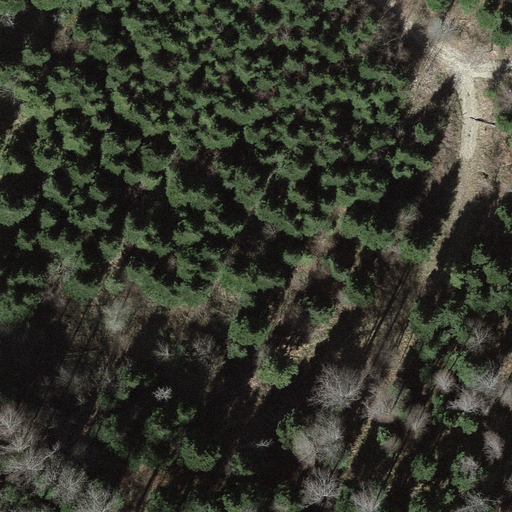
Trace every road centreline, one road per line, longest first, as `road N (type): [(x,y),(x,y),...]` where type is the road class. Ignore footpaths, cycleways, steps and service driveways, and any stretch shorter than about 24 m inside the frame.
road 1 (track): [(483,88),(477,197),(452,251),(412,291),(344,333)]
road 2 (track): [(388,0),(483,88),(511,89)]
